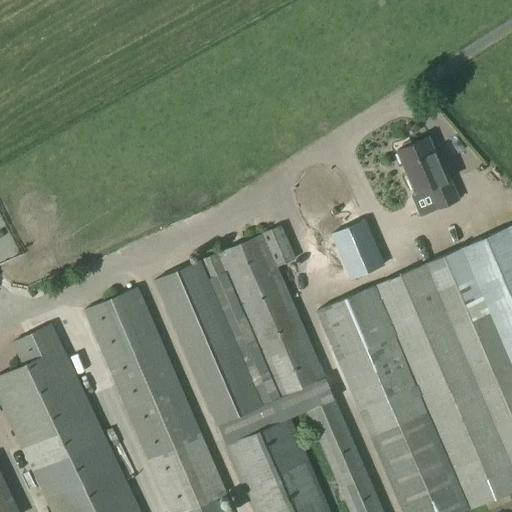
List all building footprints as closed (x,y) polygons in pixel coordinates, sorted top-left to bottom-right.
[(415,195),(413,196),(421,216),(457,201),(446,176),(441,177),(426,139),(397,151),(415,195)] [(310,192),(298,195),(303,219),(315,217),(320,235),(338,231),(332,205),(314,209),(310,192)] [(511,225),(315,311),(400,511),(462,511),(511,491),(511,225)] [(348,511),(383,511),(277,268),(295,260),(280,226),(152,281),(215,428),(251,511),(329,511),(289,417),(305,411),(348,511)] [(383,266),(368,233),(349,242),(351,245),(336,252),(349,281),(383,266)] [(194,511),(218,502),(227,498),(137,288),(84,311),(169,511),(194,511)] [(22,364),(0,374),(0,404),(50,511),(138,511),(50,324),(11,342),(22,364)] [(0,479),(7,498),(0,500),(0,511),(19,511),(0,472),(0,479)] [(221,511),(218,502),(194,511),(221,511)]
